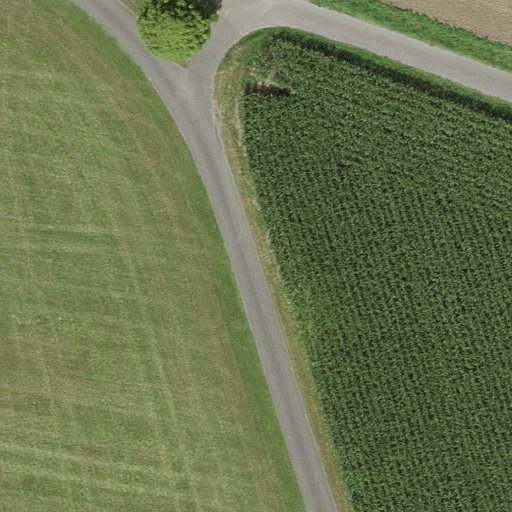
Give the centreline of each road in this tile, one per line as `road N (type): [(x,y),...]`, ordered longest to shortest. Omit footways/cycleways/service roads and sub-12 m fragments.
road 1 (track): [(317,511),(183,97),(97,0)]
road 2 (track): [(511,88),(274,0)]
road 3 (track): [(265,0),(183,97)]
